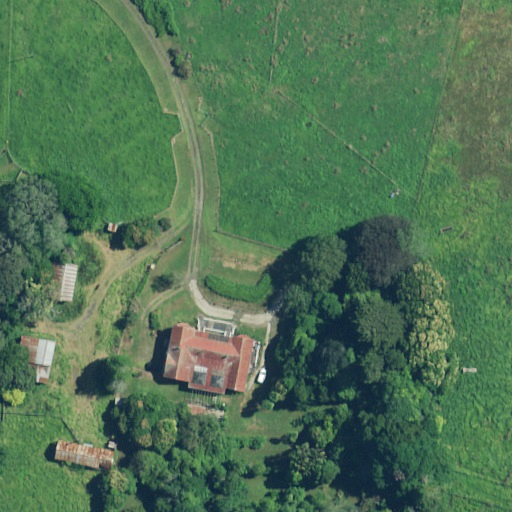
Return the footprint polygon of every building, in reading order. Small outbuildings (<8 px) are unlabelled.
[(75,302),(79,267),(53,264),(49,299),(75,302)] [(236,336),(235,339),(194,329),(194,326),(178,322),(165,376),(191,382),(190,387),(224,395),(226,387),(248,393),(260,342),(236,336)] [(55,341),(21,336),(16,380),(50,384),(55,341)] [(137,399),(118,397),(116,412),(135,414),(137,399)] [(214,407),(190,404),(188,421),(212,423),(214,407)] [(117,452),(61,441),(57,460),(113,471),(117,452)]
